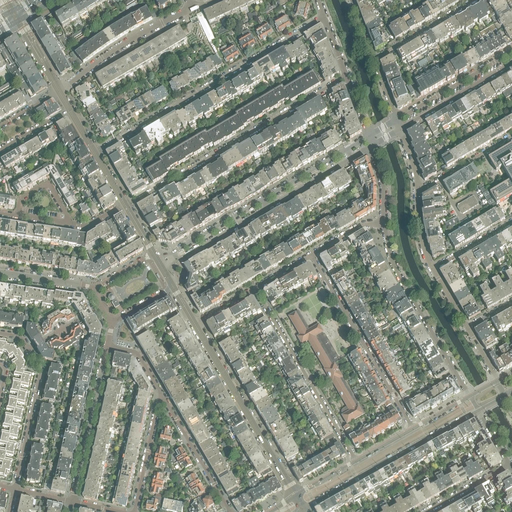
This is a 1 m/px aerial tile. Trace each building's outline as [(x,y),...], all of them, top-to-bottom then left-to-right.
[(97,7),(92,0),(83,0),(73,6),(80,18),(97,7)] [(172,3),(170,0),(157,0),(162,8),(161,9),(162,10),(163,9),(163,10),(166,8),(165,7),(172,3)] [(240,10),(235,0),(233,0),(220,6),(225,17),(231,14),(232,15),(233,14),(233,13),(240,10)] [(255,3),(254,0),(235,0),(240,10),(247,7),(247,8),(249,7),(248,6),(255,3)] [(440,14),(456,5),(452,0),(438,0),(434,3),(440,14)] [(507,8),(503,1),(502,0),(487,0),(482,3),(486,10),(489,15),(491,17),(496,14),(507,8)] [(373,12),(370,7),(367,2),(358,7),(364,21),(377,13),(380,11),(379,9),(376,10),(375,10),(373,12)] [(310,8),(308,5),(307,5),(300,3),(299,3),(297,4),(297,5),(296,9),(308,13),(309,8),(310,8)] [(425,23),(440,14),(434,3),(429,5),(428,4),(423,7),(424,8),(421,10),(420,8),(418,10),(425,23)] [(489,15),(486,10),(482,3),(480,4),(479,6),(472,10),(471,9),(469,11),(476,23),(478,21),(479,23),(488,18),(487,16),(489,15)] [(80,18),(73,6),(56,17),(63,28),(80,18)] [(225,17),(220,6),(204,14),(209,24),(210,25),(210,24),(216,21),(216,22),(218,22),(217,20),(225,17)] [(152,20),(152,19),(150,14),(146,7),(134,13),(131,15),(138,27),(152,20)] [(511,24),(511,16),(511,15),(507,8),(496,14),(499,19),(496,21),(494,16),(491,18),(494,23),(493,24),(494,25),(499,22),(502,27),(500,28),(502,30),(511,24)] [(307,16),(308,13),(296,9),(295,13),(294,14),(296,17),(297,16),(304,18),(304,19),(307,17),(307,16)] [(410,32),(425,23),(418,10),(417,10),(418,12),(414,14),(413,13),(408,16),(409,17),(403,21),(410,32)] [(476,23),(469,11),(466,12),(466,14),(459,18),(458,17),(455,19),(460,29),(461,29),(462,31),(465,29),(466,31),(475,26),(474,24),(476,23)] [(382,26),(379,21),(377,22),(375,18),(379,15),(377,13),(364,21),(370,36),(381,30),(379,27),(382,26)] [(124,36),(138,27),(131,15),(130,14),(126,16),(127,17),(123,20),(117,24),(124,36)] [(214,39),(208,26),(203,14),(197,17),(209,42),(211,41),(213,40),(214,39)] [(291,26),(289,22),(287,19),(285,16),(280,19),(285,29),(287,28),(287,29),(290,27),(289,26),(291,26)] [(51,28),(50,27),(50,26),(48,27),(44,19),(32,26),(42,43),(54,36),(49,28),(51,28)] [(285,29),(280,19),(274,22),(276,25),(275,26),(277,29),(278,29),(280,32),(281,31),(282,32),(284,31),(284,30),(285,29)] [(460,29),(455,19),(443,26),(449,35),(451,34),(452,35),(453,36),(458,33),(459,30),(460,29)] [(395,40),(410,32),(403,21),(402,21),(401,20),(390,26),(391,28),(389,29),(390,30),(391,33),(392,35),(395,40)] [(191,33),(193,25),(192,23),(187,26),(186,29),(182,32),(185,36),(191,33)] [(124,36),(117,24),(109,28),(102,33),(110,44),(124,36)] [(272,34),(270,30),(269,27),(268,27),(266,24),(261,27),(267,37),(268,36),(269,37),(271,36),(271,35),(272,34)] [(511,43),(511,24),(502,30),(498,33),(506,46),(507,46),(511,43)] [(327,41),(324,33),(322,28),(321,26),(304,36),(307,40),(309,41),(310,40),(311,42),(311,41),(315,48),(327,41)] [(449,35),(443,26),(432,33),(437,42),(439,41),(440,42),(442,43),(447,39),(448,38),(447,37),(449,35)] [(185,36),(182,32),(180,27),(167,34),(175,47),(182,43),(187,40),(185,36)] [(267,37),(261,27),(255,30),(257,33),(257,34),(258,37),(259,36),(261,40),(263,39),(263,40),(266,39),(265,38),(267,37)] [(389,42),(386,36),(383,31),(382,32),(381,30),(370,36),(375,51),(376,52),(387,45),(386,43),(389,42)] [(110,44),(102,33),(99,35),(95,37),(89,42),(97,54),(110,44)] [(437,42),(432,33),(420,40),(425,50),(425,49),(427,48),(428,49),(430,50),(435,46),(436,45),(435,43),(437,42)] [(504,47),(506,46),(498,33),(496,35),(497,37),(495,38),(501,49),(502,49),(504,48),(504,47)] [(175,47),(167,34),(155,41),(163,54),(175,47)] [(255,44),(253,40),(252,37),(251,37),(249,34),(244,37),(250,47),(251,46),(252,47),(254,46),(254,45),(255,44)] [(481,39),(478,34),(471,38),(474,44),(481,39)] [(60,43),(61,42),(56,35),(54,36),(42,43),(51,59),(64,52),(59,45),(61,44),(60,43)] [(501,49),(495,38),(494,36),(491,38),(492,40),(490,41),(496,52),(497,52),(499,51),(499,50),(501,49)] [(8,59),(23,50),(15,37),(4,43),(4,44),(0,46),(0,53),(1,53),(2,55),(5,61),(8,59)] [(250,47),(244,37),(238,40),(239,41),(240,44),(241,47),(242,46),(244,50),(246,49),(246,50),(249,49),(248,48),(250,47)] [(427,52),(425,49),(425,50),(420,40),(410,46),(417,58),(426,53),(427,54),(428,54),(427,52)] [(496,52),(490,41),(489,40),(486,41),(485,41),(483,42),(483,43),(491,55),(496,52)] [(163,54),(155,41),(144,48),(151,61),(163,54)] [(222,59),(213,44),(212,41),(211,41),(209,42),(216,55),(216,56),(216,57),(213,59),(212,57),(209,59),(215,68),(216,68),(217,70),(219,69),(218,68),(221,66),(221,65),(222,64),(220,61),(221,60),(222,63),(224,62),(222,60),(222,59)] [(334,58),(327,41),(315,48),(316,48),(314,49),(316,52),(314,53),(322,65),(334,58)] [(83,64),(97,54),(89,42),(79,49),(75,53),(80,60),(83,64)] [(302,57),(307,54),(306,52),(304,49),(301,42),(294,46),(294,47),(294,48),(293,49),(292,48),(288,50),(287,49),(285,51),(290,61),(292,63),(297,60),(300,65),(301,64),(302,67),(304,66),(305,65),(303,63),(305,62),(302,57)] [(491,55),(483,43),(478,46),(486,58),(487,58),(488,57),(489,56),(491,55)] [(239,56),(237,52),(237,51),(235,48),(235,49),(233,46),(228,49),(233,59),(235,58),(235,59),(238,57),(237,56),(239,56)] [(417,58),(410,46),(401,51),(406,60),(408,63),(417,58)] [(486,58),(478,46),(473,49),(480,61),(482,61),(483,60),(483,59),(486,58)] [(233,59),(228,49),(226,47),(221,50),(224,55),(223,56),(225,59),(226,58),(228,62),(229,61),(230,62),(233,61),(232,60),(233,59)] [(151,61),(144,48),(132,55),(139,68),(151,61)] [(468,67),(461,56),(458,57),(453,49),(450,51),(463,72),(467,70),(466,69),(468,67)] [(480,61),(473,49),(467,52),(475,65),(479,63),(478,62),(480,61)] [(31,63),(27,57),(23,50),(8,59),(12,65),(9,67),(7,63),(5,64),(9,72),(11,75),(31,63)] [(290,61),(285,51),(284,50),(268,59),(275,70),(276,69),(280,67),(283,71),(288,68),(286,64),(290,61)] [(401,51),(397,53),(398,55),(402,62),(406,60),(401,51)] [(463,72),(450,51),(448,52),(449,52),(448,53),(451,58),(450,58),(452,61),(449,63),(456,74),(458,73),(459,75),(463,72)] [(75,62),(73,58),(72,58),(71,58),(70,58),(69,56),(66,57),(64,52),(51,59),(61,76),(73,69),(71,65),(69,62),(70,61),(72,64),(75,62)] [(475,65),(467,52),(461,56),(468,67),(470,66),(471,68),(475,65)] [(393,63),(395,63),(393,58),(398,55),(397,53),(380,63),(380,64),(381,66),(381,67),(382,70),(394,66),(393,63)] [(139,68),(132,55),(120,62),(127,75),(139,68)] [(339,74),(334,58),(322,65),(321,65),(323,68),(321,69),(324,74),(323,75),(324,77),(323,77),(323,79),(325,82),(339,74)] [(215,68),(209,59),(207,61),(208,62),(204,64),(210,73),(213,71),(213,72),(215,71),(214,69),(215,68)] [(275,70),(268,59),(253,68),(253,69),(254,70),(259,79),(260,79),(264,76),(267,81),(273,78),(270,73),(275,70)] [(127,75),(120,62),(108,69),(115,82),(127,75)] [(38,76),(34,70),(31,63),(11,75),(12,75),(19,87),(26,84),(38,76)] [(456,74),(449,63),(443,66),(451,80),(455,77),(454,76),(456,74)] [(210,73),(204,64),(202,65),(201,64),(198,66),(203,75),(204,75),(205,77),(207,76),(207,74),(210,73)] [(445,83),(444,81),(436,68),(434,65),(435,67),(430,70),(439,86),(445,83)] [(203,75),(198,66),(196,67),(196,69),(193,71),(198,79),(201,78),(202,79),(204,78),(203,76),(203,75)] [(399,76),(396,70),(394,66),(382,70),(383,72),(384,73),(385,76),(388,82),(387,83),(388,86),(400,81),(398,76),(399,76)] [(451,80),(443,66),(440,68),(439,67),(436,68),(444,81),(446,80),(447,82),(451,80)] [(115,82),(108,69),(95,76),(100,84),(101,85),(103,89),(115,82)] [(259,79),(254,70),(253,69),(251,71),(251,72),(248,74),(248,75),(246,77),(246,76),(245,76),(239,79),(246,91),(250,89),(250,90),(257,86),(257,85),(259,84),(261,82),(260,79),(259,79)] [(430,70),(425,73),(435,89),(439,86),(430,70)] [(198,79),(193,71),(190,72),(190,71),(187,73),(192,82),(193,82),(194,83),(196,82),(195,81),(198,79)] [(192,82),(187,73),(184,74),(185,76),(181,78),(187,86),(190,84),(190,86),(192,84),(191,83),(192,82)] [(317,78),(316,76),(314,73),(299,82),(306,93),(321,85),(320,82),(317,78)] [(425,73),(419,76),(420,77),(421,79),(429,92),(429,93),(435,89),(425,73)] [(511,84),(507,75),(504,77),(503,76),(501,78),(501,79),(509,92),(510,91),(511,95),(511,84)] [(46,89),(42,83),(38,76),(26,84),(30,90),(27,91),(25,88),(24,89),(27,95),(28,94),(31,98),(46,89)] [(187,86),(181,78),(179,79),(178,78),(175,80),(180,89),(181,88),(182,90),(184,89),(184,88),(187,86)] [(246,91),(239,79),(232,83),(232,84),(233,85),(231,86),(230,85),(223,89),(230,100),(235,98),(235,99),(242,95),(241,94),(246,91)] [(429,92),(421,79),(418,80),(418,81),(416,82),(423,95),(424,95),(425,95),(426,94),(429,92)] [(509,92),(501,79),(499,80),(498,80),(496,81),(496,82),(502,93),(504,95),(509,92)] [(180,89),(175,80),(173,81),(174,82),(170,84),(173,89),(172,89),(174,93),(175,92),(175,93),(178,91),(179,92),(181,91),(180,89)] [(405,92),(403,87),(402,87),(400,81),(388,86),(389,89),(390,89),(394,99),(394,100),(394,102),(395,102),(406,98),(404,93),(405,92)] [(412,84),(410,85),(415,94),(418,98),(419,98),(423,95),(416,82),(415,82),(413,81),(411,82),(412,84)] [(306,93),(299,82),(284,90),(289,100),(291,102),(306,93)] [(502,93),(496,82),(494,83),(493,83),(491,84),(490,85),(497,96),(500,95),(502,93)] [(497,96),(490,85),(489,85),(486,87),(485,88),(485,87),(482,89),(482,90),(480,91),(487,102),(497,96)] [(168,97),(166,93),(162,87),(160,88),(159,86),(155,88),(156,90),(163,101),(166,98),(168,97)] [(350,102),(344,86),(343,86),(332,92),(334,95),(329,97),(330,99),(327,100),(328,101),(330,100),(331,101),(332,103),(336,101),(337,107),(350,102)] [(80,97),(90,92),(88,89),(87,90),(85,87),(80,89),(80,88),(76,90),(77,91),(76,91),(78,95),(77,95),(78,97),(80,96),(80,97)] [(0,119),(20,108),(26,105),(19,92),(16,88),(0,97),(0,119)] [(163,101),(156,90),(155,88),(156,90),(153,92),(152,90),(150,92),(151,93),(150,94),(155,102),(156,104),(158,102),(159,103),(163,101)] [(289,100),(284,90),(282,88),(276,91),(267,97),(274,109),(281,105),(281,104),(281,103),(282,103),(282,104),(289,100)] [(230,100),(223,89),(217,92),(217,93),(217,94),(215,95),(215,94),(214,94),(208,98),(214,109),(215,110),(219,107),(220,108),(226,104),(225,103),(230,100)] [(487,102),(480,91),(475,94),(481,105),(487,102)] [(31,101),(27,95),(26,96),(23,92),(21,93),(23,98),(26,102),(27,104),(27,103),(31,101)] [(92,98),(90,95),(91,94),(90,92),(80,97),(81,98),(79,99),(80,101),(81,100),(83,103),(92,98)] [(155,102),(150,94),(151,93),(150,92),(144,95),(150,106),(154,104),(154,103),(155,102)] [(481,105),(475,94),(475,93),(470,96),(477,108),(481,105)] [(418,99),(418,98),(415,94),(413,96),(414,97),(410,100),(408,99),(410,104),(418,99)] [(150,106),(144,95),(138,99),(144,109),(146,108),(150,106)] [(483,119),(477,108),(470,96),(465,99),(465,100),(474,115),(478,122),(483,119)] [(274,109),(267,97),(259,101),(251,106),(259,118),(266,114),(265,113),(266,112),(267,113),(274,109)] [(410,104),(408,99),(407,97),(406,98),(395,102),(396,104),(398,109),(400,110),(410,104)] [(87,108),(99,102),(98,101),(96,102),(95,100),(93,101),(92,98),(83,103),(85,106),(84,107),(85,109),(87,108)] [(209,112),(214,109),(208,98),(201,102),(201,103),(200,104),(199,103),(199,104),(199,103),(192,107),(199,118),(203,116),(206,120),(208,119),(210,121),(212,120),(210,117),(212,117),(209,112)] [(144,109),(138,99),(132,102),(138,113),(142,110),(144,109)] [(327,111),(323,104),(323,103),(320,99),(312,104),(320,116),(327,111)] [(37,116),(56,105),(52,100),(43,105),(43,106),(34,111),(35,113),(37,116)] [(474,115),(465,100),(460,102),(469,118),(471,117),(474,115)] [(98,110),(96,107),(98,106),(97,104),(99,102),(87,108),(88,109),(86,110),(87,112),(88,112),(90,115),(98,110)] [(138,113),(132,102),(126,106),(127,107),(132,116),(134,114),(135,115),(138,113)] [(356,117),(350,102),(337,107),(339,111),(335,113),(336,114),(336,116),(332,118),(333,121),(341,118),(343,122),(356,117)] [(469,118),(460,102),(455,105),(456,105),(462,117),(465,121),(469,118)] [(320,116),(312,104),(297,113),(298,115),(306,127),(308,126),(307,123),(320,116)] [(45,120),(57,113),(56,112),(59,110),(56,105),(37,116),(39,120),(40,120),(40,122),(41,122),(44,120),(45,120)] [(462,117),(456,105),(451,108),(457,120),(462,117)] [(259,118),(251,106),(236,115),(237,116),(243,127),(250,123),(250,122),(251,121),(252,122),(259,118)] [(132,116),(127,107),(122,111),(128,121),(132,119),(131,118),(133,117),(132,116)] [(194,121),(199,118),(192,107),(186,111),(185,112),(186,112),(184,113),(183,113),(183,112),(180,114),(178,114),(176,115),(182,125),(183,127),(188,125),(191,129),(193,128),(194,131),(196,130),(195,127),(196,126),(194,121)] [(457,120),(451,108),(445,111),(452,123),(454,125),(455,127),(457,126),(456,124),(454,122),(458,120),(457,120)] [(511,129),(511,115),(511,114),(507,108),(506,109),(507,110),(506,111),(506,112),(507,111),(510,115),(506,117),(504,114),(502,111),(501,112),(502,115),(504,118),(506,121),(499,125),(504,134),(511,129)] [(94,120),(103,115),(101,112),(100,113),(98,110),(90,115),(91,118),(90,118),(91,120),(93,119),(94,120)] [(128,121),(122,111),(116,114),(118,118),(116,119),(118,122),(120,121),(122,124),(124,123),(128,121)] [(452,123),(445,111),(441,114),(448,126),(452,123)] [(182,125),(176,115),(175,114),(160,123),(166,134),(171,131),(174,136),(177,134),(180,133),(177,128),(182,125)] [(448,126),(441,114),(436,116),(443,129),(444,131),(449,128),(448,126)] [(105,121),(103,118),(105,117),(103,115),(94,120),(94,121),(92,122),(94,124),(95,123),(96,126),(105,121)] [(306,127),(298,115),(292,119),(292,120),(291,121),(290,120),(283,124),(290,136),(298,132),(306,127)] [(243,127),(237,116),(222,125),(230,139),(235,135),(235,134),(244,129),(243,127)] [(443,129),(436,116),(431,119),(438,132),(443,129)] [(361,131),(356,117),(343,122),(345,127),(341,129),(335,132),(342,144),(345,142),(343,137),(341,138),(341,136),(348,133),(350,139),(361,133),(361,131)] [(440,135),(438,132),(431,119),(426,122),(429,128),(430,130),(431,132),(433,135),(435,138),(440,135)] [(60,134),(71,128),(67,121),(65,120),(56,126),(59,131),(57,132),(55,130),(52,131),(55,136),(60,133),(60,134)] [(101,132),(110,126),(108,123),(107,124),(105,121),(96,126),(98,129),(97,130),(98,132),(100,131),(101,132)] [(166,134),(160,123),(144,132),(145,134),(151,143),(156,140),(158,145),(164,142),(161,137),(166,134)] [(504,134),(499,125),(492,128),(491,126),(492,126),(491,123),(488,125),(491,129),(484,133),(490,142),(504,134)] [(290,136),(283,124),(276,128),(277,129),(275,130),(275,129),(268,133),(275,145),(290,136)] [(230,139),(222,125),(207,134),(213,145),(214,147),(223,141),(224,142),(230,139)] [(108,135),(113,132),(110,126),(101,132),(99,134),(100,135),(101,135),(103,138),(104,137),(104,138),(108,136),(108,135)] [(425,136),(424,134),(420,126),(407,133),(409,136),(409,137),(413,145),(412,146),(414,149),(425,142),(426,142),(424,139),(425,139),(424,137),(425,136)] [(80,143),(71,128),(60,134),(62,136),(62,137),(60,138),(66,147),(68,146),(69,149),(80,143)] [(57,139),(55,136),(52,131),(51,130),(45,134),(51,144),(55,142),(54,141),(57,139)] [(342,144),(335,132),(332,134),(331,133),(322,138),(322,140),(319,141),(326,153),(342,144)] [(213,145),(207,134),(206,133),(190,142),(198,154),(205,150),(204,149),(205,148),(206,149),(213,145)] [(275,145),(268,133),(261,138),(261,139),(260,139),(259,138),(252,142),(258,152),(260,154),(267,150),(275,145)] [(476,151),(490,142),(484,133),(470,141),(476,151)] [(51,144),(45,134),(38,138),(43,147),(45,146),(46,147),(51,144)] [(152,146),(151,143),(145,134),(142,135),(142,136),(139,138),(139,139),(139,140),(137,141),(137,140),(136,140),(130,144),(132,147),(136,155),(142,152),(144,157),(146,156),(148,158),(150,157),(148,154),(150,153),(147,149),(152,146)] [(43,147),(38,138),(31,142),(37,153),(41,150),(40,149),(43,147)] [(258,152),(252,142),(252,141),(242,147),(241,146),(236,149),(243,161),(258,152)] [(326,153),(319,141),(317,143),(316,142),(306,147),(307,148),(304,150),(311,162),(314,161),(313,160),(314,159),(322,154),(323,154),(324,155),(326,153)] [(461,159),(476,151),(470,141),(467,144),(465,141),(459,145),(460,148),(456,150),(461,159)] [(37,153),(31,142),(24,146),(29,155),(32,154),(32,155),(34,154),(35,157),(38,155),(36,153),(37,153)] [(198,154),(190,142),(175,151),(182,163),(189,159),(189,158),(190,157),(191,158),(198,154)] [(433,150),(432,148),(429,149),(425,142),(414,149),(416,152),(414,153),(419,161),(417,162),(419,165),(430,159),(430,158),(431,158),(430,155),(432,154),(433,150)] [(89,159),(80,143),(69,149),(71,152),(69,153),(72,158),(71,158),(73,162),(74,161),(75,163),(77,162),(79,165),(89,159)] [(511,144),(489,158),(488,159),(496,172),(502,168),(507,177),(509,179),(510,181),(504,185),(503,184),(492,190),(493,191),(490,193),(497,205),(500,203),(501,204),(509,199),(508,198),(511,196),(511,198),(511,197),(511,144)] [(123,153),(125,151),(121,145),(108,153),(107,154),(111,160),(110,160),(115,167),(127,160),(123,153)] [(29,155),(24,146),(19,149),(24,158),(26,157),(26,158),(28,157),(29,156),(29,155)] [(24,158),(19,149),(14,152),(20,162),(23,160),(22,159),(24,158)] [(243,161),(236,149),(230,152),(231,153),(221,159),(222,160),(228,170),(243,161)] [(311,162),(304,150),(301,152),(301,151),(295,154),(291,157),(291,158),(288,160),(295,171),(298,170),(298,168),(307,163),(308,164),(311,162)] [(447,168),(461,159),(456,150),(452,152),(451,150),(444,153),(446,156),(442,159),(443,160),(443,161),(446,165),(447,168)] [(182,163),(175,151),(160,160),(162,163),(167,172),(174,168),(173,167),(175,166),(175,167),(182,163)] [(20,162),(14,152),(9,155),(15,164),(16,163),(17,163),(20,162)] [(15,164),(9,155),(5,158),(10,167),(14,165),(13,164),(15,164)] [(10,167),(5,158),(0,160),(0,164),(2,163),(5,169),(7,168),(7,169),(10,167)] [(356,170),(370,166),(368,161),(366,158),(351,167),(352,169),(355,168),(356,170)] [(98,174),(91,162),(89,159),(79,165),(81,168),(79,169),(84,178),(86,177),(88,180),(98,174)] [(295,171),(288,160),(286,161),(286,160),(282,162),(280,159),(278,160),(280,163),(275,165),(276,166),(272,168),(280,181),(283,179),(283,177),(291,172),(292,173),(293,173),(295,171)] [(436,168),(434,166),(430,159),(419,165),(421,168),(420,169),(424,177),(423,178),(425,181),(437,174),(434,170),(436,168)] [(131,168),(133,167),(131,164),(130,165),(127,160),(115,167),(124,182),(136,175),(131,168)] [(228,170),(222,160),(215,165),(216,166),(215,166),(214,165),(207,170),(214,182),(229,173),(228,170)] [(167,172),(162,163),(146,172),(150,178),(153,184),(169,175),(167,172)] [(50,175),(52,167),(50,166),(48,167),(47,165),(42,168),(47,177),(50,175)] [(375,183),(372,174),(370,166),(356,170),(362,187),(365,186),(375,183)] [(472,182),(480,177),(475,169),(473,166),(458,175),(465,187),(472,182)] [(60,173),(57,168),(55,169),(54,167),(52,167),(50,175),(52,178),(60,173)] [(47,177),(42,168),(37,171),(42,181),(46,179),(45,177),(47,177)] [(280,181),(272,168),(270,170),(269,169),(259,175),(259,174),(256,176),(257,178),(264,190),(267,188),(267,187),(276,182),(277,182),(280,181)] [(353,180),(350,176),(349,174),(347,169),(344,171),(351,183),(351,184),(354,182),(353,180)] [(214,182),(207,170),(200,174),(200,175),(199,176),(198,175),(191,179),(199,191),(214,182)] [(42,181),(37,171),(32,174),(37,182),(38,182),(39,183),(42,181)] [(351,183),(344,171),(328,180),(329,181),(335,192),(338,190),(339,192),(349,186),(348,185),(351,183)] [(53,184),(63,178),(60,173),(52,178),(52,179),(51,180),(53,184)] [(37,182),(32,174),(27,177),(33,187),(36,184),(35,183),(37,182)] [(106,189),(102,181),(98,174),(88,180),(89,182),(87,184),(89,187),(90,188),(81,193),(83,197),(85,195),(84,193),(90,189),(93,193),(94,192),(96,195),(106,189)] [(153,184),(150,178),(143,182),(138,174),(136,175),(124,182),(128,190),(132,197),(147,188),(153,184)] [(450,195),(465,187),(458,175),(443,184),(450,195)] [(33,187),(27,177),(22,180),(27,188),(28,187),(29,189),(33,187)] [(66,183),(63,178),(53,184),(55,187),(57,186),(57,188),(66,183)] [(264,190),(257,178),(254,180),(253,178),(244,184),(245,186),(242,187),(249,199),(265,190),(264,190)] [(199,191),(191,179),(184,183),(185,184),(184,185),(183,184),(176,188),(182,197),(183,200),(199,191)] [(27,188),(22,180),(17,183),(23,192),(26,190),(26,189),(27,188)] [(335,192),(329,181),(326,182),(326,183),(317,188),(316,188),(313,190),(320,202),(323,200),(324,201),(334,195),(333,194),(336,193),(335,192)] [(23,192),(17,183),(12,186),(17,194),(18,193),(19,194),(23,192)] [(59,193),(68,188),(66,183),(57,188),(58,189),(57,190),(59,193)] [(376,210),(376,188),(376,187),(375,183),(365,186),(367,193),(368,193),(368,202),(365,204),(370,213),(376,210)] [(495,202),(491,196),(486,187),(484,183),(480,185),(478,187),(480,190),(493,211),(500,222),(505,219),(495,202)] [(182,197),(176,188),(175,185),(159,194),(161,197),(163,201),(166,206),(182,197)] [(249,199),(242,187),(239,189),(238,188),(235,190),(232,186),(230,187),(232,191),(228,194),(229,195),(226,197),(233,208),(249,199)] [(442,194),(441,191),(443,189),(441,186),(422,197),(423,200),(434,198),(433,195),(442,194)] [(71,193),(68,188),(59,193),(61,197),(62,196),(63,198),(71,193)] [(114,202),(110,196),(106,189),(96,195),(94,196),(96,198),(91,201),(93,203),(94,205),(98,202),(101,207),(103,206),(105,210),(114,204),(114,202)] [(320,202),(313,190),(310,191),(310,193),(306,195),(302,198),(301,197),(300,197),(298,199),(305,211),(308,209),(308,210),(318,204),(318,203),(320,202)] [(65,203),(74,198),(71,193),(63,198),(64,199),(62,200),(65,203)] [(233,208),(226,197),(226,196),(223,198),(223,197),(221,198),(218,193),(215,195),(218,200),(212,203),(207,195),(206,196),(209,202),(218,217),(221,216),(221,215),(221,214),(229,209),(230,210),(231,210),(233,208)] [(478,204),(474,197),(472,197),(458,205),(457,208),(460,213),(463,214),(478,205),(478,204)] [(77,203),(74,198),(65,203),(67,207),(68,206),(69,208),(71,206),(77,203)] [(142,214),(154,206),(156,205),(155,203),(156,203),(153,198),(138,207),(141,211),(142,213),(142,214)] [(435,210),(434,207),(446,205),(446,203),(449,202),(449,201),(445,202),(445,199),(434,201),(434,198),(423,200),(422,200),(422,203),(423,208),(422,209),(423,212),(435,210)] [(305,211),(298,199),(295,200),(295,201),(295,202),(286,207),(285,207),(285,206),(282,208),(289,220),(292,218),(293,220),(297,217),(298,218),(299,218),(300,221),(302,221),(299,216),(303,213),(302,212),(305,211)] [(370,213),(365,204),(363,202),(359,204),(356,201),(355,201),(354,199),(352,200),(354,202),(351,204),(353,208),(348,211),(355,223),(370,213)] [(218,217),(209,202),(206,204),(206,205),(207,206),(197,212),(198,213),(196,215),(203,226),(205,225),(205,223),(214,218),(215,219),(218,217)] [(99,213),(94,205),(93,203),(88,205),(89,208),(94,216),(99,213)] [(88,211),(92,217),(94,216),(89,208),(88,209),(86,207),(85,207),(84,205),(81,207),(81,206),(78,207),(80,210),(79,210),(80,212),(82,215),(85,213),(88,212),(88,211)] [(163,222),(154,206),(142,214),(151,229),(159,224),(163,222)] [(203,226),(196,215),(192,217),(192,216),(190,217),(186,210),(188,209),(187,207),(182,210),(184,213),(187,218),(182,222),(180,223),(180,224),(187,235),(190,234),(190,233),(198,228),(200,228),(203,226)] [(289,220),(282,208),(266,217),(273,229),(276,227),(277,228),(287,223),(286,221),(289,220)] [(436,218),(443,217),(446,216),(450,215),(450,214),(449,211),(446,211),(446,210),(435,212),(435,210),(423,212),(422,212),(423,223),(424,223),(435,221),(436,221),(436,218)] [(355,223),(348,211),(333,220),(340,231),(355,223)] [(485,231),(500,222),(493,211),(478,220),(485,231)] [(127,224),(125,223),(124,222),(125,220),(123,217),(121,214),(106,222),(115,236),(116,239),(118,238),(131,230),(127,224)] [(273,229),(266,217),(251,226),(258,238),(261,237),(261,238),(272,232),(271,231),(273,229)] [(340,231),(333,220),(331,217),(317,225),(324,237),(326,237),(327,235),(336,231),(338,232),(340,231)] [(449,230),(460,223),(456,217),(445,223),(449,230)] [(470,240),(485,231),(478,220),(463,229),(470,240)] [(8,237),(10,223),(8,222),(7,221),(6,221),(5,221),(5,222),(0,221),(0,234),(5,235),(5,237),(8,237)] [(442,231),(442,230),(442,229),(438,230),(437,224),(435,225),(435,222),(435,221),(424,223),(426,236),(427,237),(427,240),(440,238),(439,232),(442,231)] [(25,238),(27,226),(24,225),(25,224),(24,224),(23,224),(22,224),(22,225),(14,224),(15,223),(13,222),(12,222),(12,223),(10,223),(8,237),(11,238),(11,236),(16,237),(22,238),(22,239),(25,240),(25,238)] [(90,251),(115,236),(106,222),(95,229),(95,230),(87,235),(84,249),(84,251),(90,251)] [(162,229),(159,224),(151,229),(154,234),(162,229)] [(187,236),(187,235),(180,224),(177,225),(177,224),(167,230),(165,228),(163,229),(167,236),(172,245),(187,236)] [(42,241),(44,229),(40,228),(40,227),(39,226),(38,227),(34,227),(35,226),(28,225),(28,226),(27,226),(25,238),(34,240),(33,241),(37,242),(37,240),(42,241)] [(324,237),(317,225),(302,234),(309,246),(311,246),(312,244),(321,239),(323,239),(324,237)] [(258,238),(251,226),(248,228),(248,229),(240,234),(239,234),(238,234),(236,236),(243,248),(245,246),(246,247),(256,241),(255,240),(258,238)] [(59,244),(61,231),(57,231),(57,230),(56,229),(55,229),(55,230),(50,229),(50,228),(49,228),(48,228),(48,229),(44,229),(42,241),(48,242),(47,243),(50,244),(54,244),(54,243),(59,244)] [(167,236),(163,229),(162,229),(154,234),(158,242),(168,244),(172,245),(167,236)] [(455,249),(470,240),(463,229),(448,238),(450,242),(452,245),(455,249)] [(76,246),(78,234),(74,233),(74,232),(73,231),(72,232),(72,233),(67,232),(67,231),(66,230),(65,231),(65,232),(61,231),(59,244),(65,245),(64,246),(71,247),(71,246),(76,246)] [(135,238),(131,230),(118,238),(121,242),(124,239),(126,243),(127,244),(135,238)] [(373,243),(369,236),(365,230),(349,240),(351,244),(353,243),(355,247),(357,246),(360,251),(372,244),(373,243)] [(508,248),(511,245),(511,239),(508,232),(497,239),(502,248),(505,247),(509,254),(511,253),(508,248)] [(84,249),(87,235),(86,235),(86,234),(85,233),(83,234),(83,235),(78,234),(76,246),(81,247),(81,249),(84,249)] [(309,246),(302,234),(287,243),(294,255),(309,246)] [(243,248),(236,236),(233,237),(233,239),(224,244),(223,243),(220,245),(227,257),(230,255),(231,256),(241,250),(240,249),(243,248)] [(117,266),(143,251),(135,238),(127,244),(126,243),(121,246),(122,247),(120,247),(117,242),(111,245),(112,248),(112,249),(111,248),(109,249),(111,251),(109,252),(111,254),(117,266)] [(445,255),(443,247),(442,241),(441,238),(440,238),(427,240),(428,246),(430,247),(431,253),(432,254),(432,257),(434,258),(435,258),(436,257),(445,255)] [(504,259),(500,251),(503,249),(502,248),(497,239),(484,246),(490,257),(494,255),(498,263),(504,259)] [(352,254),(349,249),(351,248),(347,241),(340,245),(339,247),(331,252),(329,252),(328,254),(334,265),(350,256),(349,256),(352,254)] [(294,255),(287,243),(279,248),(276,250),(272,252),(279,264),(281,264),(282,262),(290,257),(292,257),(294,255)] [(381,258),(376,251),(372,244),(360,251),(359,251),(362,256),(360,257),(363,262),(363,263),(365,267),(368,266),(381,258)] [(227,257),(220,245),(217,246),(217,247),(217,248),(209,253),(208,252),(207,252),(205,254),(211,266),(212,266),(214,264),(215,265),(225,259),(225,258),(227,257)] [(492,267),(487,259),(490,257),(484,246),(472,253),(478,264),(481,263),(486,271),(488,270),(489,271),(491,270),(490,268),(492,267)] [(22,257),(23,252),(23,251),(21,251),(21,249),(18,248),(17,250),(12,249),(12,251),(8,250),(7,253),(6,253),(6,256),(4,255),(3,261),(17,263),(18,264),(20,264),(21,264),(24,264),(25,258),(24,258),(24,257),(22,257)] [(41,259),(42,255),(37,255),(38,253),(32,252),(33,251),(29,250),(29,252),(27,252),(26,252),(23,252),(22,257),(24,257),(24,258),(25,258),(24,264),(25,264),(26,265),(28,266),(28,265),(43,267),(44,262),(42,262),(42,259),(41,259)] [(76,274),(78,263),(75,263),(75,261),(73,261),(74,253),(72,252),(71,260),(69,273),(72,273),(73,275),(75,275),(76,274)] [(102,274),(94,259),(92,254),(91,255),(90,252),(87,253),(89,256),(92,262),(91,262),(94,266),(94,267),(93,277),(97,277),(102,274)] [(279,264),(272,252),(264,257),(257,261),(264,273),(266,273),(267,271),(273,267),(275,266),(277,266),(279,264)] [(474,266),(478,264),(472,253),(459,261),(462,266),(464,269),(465,271),(467,274),(470,272),(473,278),(476,276),(477,278),(479,278),(477,275),(479,274),(474,266)] [(58,270),(60,258),(61,255),(58,255),(55,254),(55,256),(50,255),(49,257),(45,256),(45,254),(42,254),(42,255),(41,259),(42,259),(42,262),(44,262),(43,267),(54,269),(55,270),(57,270),(58,270)] [(117,266),(111,254),(103,259),(102,256),(97,259),(96,258),(94,259),(102,274),(117,266)] [(211,266),(205,254),(201,256),(196,259),(189,263),(196,275),(199,273),(199,274),(204,271),(206,275),(208,274),(206,271),(209,268),(209,267),(211,266)] [(334,265),(328,254),(321,257),(320,259),(328,272),(332,269),(331,267),(334,265)] [(69,273),(71,260),(60,258),(58,270),(58,271),(59,272),(61,273),(64,270),(66,273),(68,274),(69,273)] [(389,273),(385,265),(381,258),(368,266),(370,270),(368,271),(372,277),(374,276),(376,280),(389,273)] [(264,273),(257,261),(249,266),(247,262),(246,263),(248,266),(242,270),(249,282),(264,273)] [(93,277),(94,267),(94,266),(90,265),(89,264),(84,263),(83,264),(80,264),(80,263),(78,262),(78,263),(76,274),(77,275),(92,278),(93,277)] [(199,280),(196,275),(189,263),(184,266),(189,274),(189,275),(189,276),(185,288),(188,292),(192,290),(200,285),(197,281),(199,280)] [(317,278),(310,265),(308,265),(297,271),(295,272),(294,273),(301,285),(308,280),(309,281),(309,282),(317,278)] [(457,273),(452,265),(440,272),(450,288),(462,281),(457,273)] [(332,279),(340,274),(338,272),(335,266),(334,267),(337,273),(335,274),(330,277),(332,279)] [(249,282),(242,270),(227,279),(234,291),(236,291),(237,289),(245,284),(247,284),(249,282)] [(336,285),(347,278),(344,272),(340,274),(332,279),(336,285)] [(301,285),(294,273),(292,274),(291,275),(282,280),(280,281),(279,282),(285,294),(291,290),(293,292),(295,294),(296,294),(295,293),(296,292),(295,290),(294,291),(293,289),(301,285)] [(397,287),(393,280),(389,273),(376,280),(379,285),(377,286),(380,291),(382,290),(385,295),(385,294),(397,287)] [(506,299),(494,277),(492,274),(490,276),(492,278),(493,278),(494,280),(492,281),(497,290),(494,292),(500,303),(506,299)] [(511,295),(511,293),(507,284),(503,286),(498,278),(497,279),(495,277),(494,277),(506,299),(511,295)] [(354,290),(350,283),(353,281),(352,280),(349,281),(347,278),(336,285),(342,297),(354,290)] [(234,291),(227,279),(217,285),(216,284),(214,285),(215,286),(212,288),(214,291),(220,302),(222,301),(223,299),(222,298),(230,293),(232,292),(234,291)] [(471,297),(462,281),(450,288),(459,304),(471,297)] [(285,294),(279,282),(277,283),(276,284),(265,291),(264,293),(273,308),(275,307),(275,306),(274,307),(273,304),(275,303),(275,302),(279,299),(278,298),(285,294)] [(20,295),(21,289),(17,289),(16,288),(14,288),(13,288),(0,285),(0,291),(0,292),(0,294),(1,295),(0,299),(9,301),(9,302),(12,303),(13,301),(15,301),(15,303),(16,303),(17,296),(18,296),(18,295),(20,295)] [(500,303),(494,292),(491,294),(486,285),(483,287),(494,306),(500,303)] [(323,287),(318,290),(325,300),(329,298),(323,287)] [(407,301),(403,294),(398,287),(397,287),(385,294),(388,299),(386,300),(388,303),(389,305),(391,304),(394,308),(407,301)] [(494,306),(483,287),(480,289),(483,294),(479,296),(482,301),(480,303),(482,307),(485,305),(487,310),(494,306)] [(38,298),(39,292),(25,290),(24,289),(22,289),(21,289),(20,295),(18,295),(18,296),(17,296),(16,303),(18,303),(19,302),(21,302),(21,304),(24,305),(24,304),(29,305),(30,304),(34,305),(35,300),(36,300),(36,297),(38,298)] [(358,297),(360,296),(359,295),(363,293),(362,292),(361,293),(360,292),(358,293),(358,294),(357,295),(354,290),(342,297),(349,309),(361,302),(358,297)] [(220,302),(214,291),(199,299),(206,311),(220,302)] [(53,303),(54,301),(55,294),(54,294),(53,294),(51,293),(50,294),(39,292),(38,298),(36,297),(36,300),(35,300),(34,305),(42,306),(42,307),(46,308),(50,309),(50,307),(53,307),(53,303)] [(71,305),(73,296),(72,295),(70,294),(69,295),(66,295),(65,294),(63,293),(62,294),(59,294),(58,292),(56,292),(55,293),(55,294),(54,301),(67,303),(71,305)] [(206,311),(199,299),(197,296),(196,296),(195,294),(194,295),(195,297),(193,298),(192,295),(190,296),(200,313),(202,313),(206,311)] [(71,305),(74,306),(77,311),(76,312),(77,314),(78,313),(79,315),(80,314),(83,319),(85,321),(83,322),(84,324),(79,326),(82,330),(83,333),(85,336),(89,334),(91,335),(99,337),(101,329),(94,317),(92,314),(88,308),(81,296),(74,295),(73,296),(71,305)] [(481,313),(471,297),(459,304),(468,320),(481,313)] [(176,317),(173,313),(177,310),(171,298),(169,298),(164,301),(171,314),(173,317),(174,319),(175,320),(181,316),(180,314),(176,317)] [(261,311),(254,299),(252,298),(241,305),(239,305),(238,307),(244,318),(252,314),(256,312),(257,313),(261,311)] [(171,314),(164,301),(158,304),(154,307),(148,310),(155,321),(170,313),(171,314)] [(412,311),(407,301),(394,308),(400,318),(401,317),(412,311)] [(368,314),(364,307),(361,302),(349,309),(356,321),(368,314)] [(244,318),(238,307),(235,307),(234,309),(226,314),(224,314),(222,315),(229,327),(236,323),(237,324),(239,327),(242,325),(239,321),(244,318)] [(28,319),(29,311),(28,311),(26,310),(25,310),(24,317),(24,316),(24,318),(20,317),(6,315),(4,326),(11,328),(12,328),(14,329),(14,328),(21,329),(22,323),(27,324),(28,319)] [(147,326),(155,321),(148,310),(146,311),(143,313),(138,316),(139,316),(133,319),(143,336),(151,332),(150,330),(148,327),(147,326)] [(503,330),(511,325),(511,312),(511,310),(496,318),(503,330)] [(60,320),(58,316),(60,315),(60,314),(58,311),(47,318),(46,318),(48,322),(51,320),(53,324),(60,320)] [(74,318),(71,312),(70,313),(69,312),(67,311),(65,312),(64,311),(60,314),(60,315),(58,316),(60,320),(68,322),(74,318)] [(338,368),(339,367),(340,369),(342,367),(341,365),(339,367),(337,363),(336,364),(336,363),(339,361),(338,359),(339,359),(324,334),(323,335),(322,333),(323,332),(319,325),(309,330),(308,328),(298,311),(289,317),(300,336),(297,337),(302,345),(308,341),(325,370),(324,370),(332,383),(333,383),(347,407),(343,409),(342,410),(342,411),(341,412),(341,413),(342,414),(343,416),(342,416),(347,425),(365,414),(360,406),(359,406),(342,378),(344,377),(340,370),(339,371),(338,368)] [(419,323),(416,319),(414,314),(412,311),(401,317),(405,324),(401,326),(402,329),(406,326),(410,333),(421,326),(419,323)] [(375,325),(371,319),(368,314),(356,321),(363,332),(375,325)] [(229,327),(222,315),(208,324),(207,325),(214,338),(217,336),(219,335),(218,335),(222,333),(223,333),(224,336),(226,338),(227,337),(226,335),(224,333),(225,332),(230,329),(229,327)] [(51,331),(53,324),(51,320),(48,322),(46,318),(47,318),(46,316),(45,317),(46,319),(44,320),(45,322),(43,323),(44,325),(42,325),(41,328),(42,329),(41,330),(39,327),(38,324),(37,327),(37,329),(42,337),(51,331)] [(190,332),(186,325),(185,326),(184,324),(185,323),(181,316),(175,320),(169,323),(168,323),(171,328),(170,328),(174,335),(175,334),(177,336),(178,338),(182,336),(190,332)] [(503,330),(496,318),(492,321),(492,322),(498,332),(499,333),(500,335),(503,340),(507,338),(503,330)] [(143,336),(133,319),(127,323),(137,340),(143,336)] [(268,324),(265,319),(258,323),(255,325),(256,327),(255,328),(256,331),(268,324)] [(42,343),(40,338),(34,330),(35,329),(35,327),(37,327),(38,324),(36,320),(35,326),(34,326),(27,325),(26,333),(31,342),(35,347),(42,359),(52,361),(54,354),(55,351),(53,351),(50,351),(49,350),(48,350),(46,348),(45,348),(44,345),(42,343)] [(261,335),(271,329),(268,324),(256,331),(258,334),(260,333),(261,335)] [(381,336),(378,330),(379,329),(380,330),(382,329),(381,328),(379,329),(378,327),(379,327),(378,324),(375,326),(375,325),(363,332),(370,344),(382,337),(381,336)] [(477,336),(490,329),(486,324),(474,331),(477,336)] [(72,329),(70,336),(72,340),(75,338),(78,346),(81,341),(82,341),(82,340),(84,337),(85,336),(83,333),(82,334),(83,336),(80,338),(80,337),(79,336),(80,335),(81,332),(81,331),(82,330),(79,326),(78,325),(72,329)] [(428,339),(425,334),(423,330),(421,326),(410,333),(413,339),(410,342),(411,344),(415,342),(419,348),(430,342),(429,338),(428,339)] [(270,336),(274,334),(271,329),(261,335),(262,337),(261,338),(263,341),(270,336)] [(494,336),(490,329),(477,336),(482,343),(494,336)] [(158,348),(154,341),(153,341),(155,339),(151,332),(143,336),(137,340),(141,347),(146,355),(158,348)] [(194,341),(193,339),(194,339),(190,332),(182,336),(178,338),(179,341),(185,352),(186,352),(187,354),(199,348),(195,341),(194,341)] [(276,340),(277,339),(274,334),(270,336),(263,341),(264,343),(265,343),(267,345),(276,340)] [(84,341),(84,343),(91,344),(90,348),(96,349),(99,337),(91,335),(90,336),(90,339),(87,338),(86,340),(85,340),(84,341)] [(78,346),(75,338),(72,340),(70,336),(63,340),(65,344),(63,345),(63,347),(65,350),(72,346),(72,345),(75,349),(78,346)] [(498,344),(494,336),(482,343),(486,351),(489,349),(493,347),(498,344)] [(390,350),(387,345),(382,337),(370,344),(378,357),(390,350)] [(63,345),(65,344),(63,340),(55,338),(46,344),(49,350),(50,351),(53,351),(54,348),(57,349),(58,348),(59,349),(63,347),(63,345)] [(236,347),(234,343),(233,344),(230,339),(228,340),(227,341),(219,346),(222,351),(224,353),(236,347)] [(269,351),(280,344),(277,339),(276,340),(267,345),(264,346),(266,349),(264,350),(266,352),(269,351)] [(437,354),(434,350),(432,345),(430,342),(419,348),(422,353),(418,355),(420,358),(421,361),(425,359),(428,364),(440,357),(438,354),(437,354)] [(76,348),(75,351),(82,352),(95,355),(96,350),(96,349),(90,348),(91,344),(84,343),(83,347),(82,346),(78,346),(79,346),(76,348)] [(19,351),(18,350),(17,350),(15,347),(14,347),(11,346),(11,345),(7,344),(6,348),(10,349),(16,357),(22,353),(20,350),(19,351)] [(276,353),(283,349),(280,344),(269,351),(270,353),(271,353),(273,355),(276,353)] [(511,348),(511,346),(508,348),(506,346),(503,348),(511,364),(511,348)] [(163,355),(165,354),(164,352),(163,352),(161,353),(160,351),(162,350),(162,349),(161,347),(158,348),(146,355),(155,370),(167,363),(163,355)] [(244,357),(241,353),(242,353),(245,351),(244,349),(241,350),(238,352),(237,351),(238,350),(236,347),(224,353),(226,356),(225,357),(231,365),(233,368),(244,361),(246,360),(244,357)] [(506,370),(496,352),(493,347),(489,349),(486,351),(499,373),(501,373),(502,372),(503,371),(506,370)] [(16,357),(10,349),(6,348),(4,354),(7,358),(8,357),(9,359),(11,358),(12,358),(12,357),(13,356),(14,358),(16,357)] [(203,356),(202,355),(203,354),(199,348),(187,354),(189,356),(188,357),(194,367),(195,367),(196,370),(208,363),(204,356),(203,356)] [(511,366),(511,364),(503,348),(499,350),(496,352),(506,370),(510,368),(510,367),(511,366)] [(274,360),(286,354),(283,349),(276,353),(273,355),(270,357),(272,360),(273,359),(274,360)] [(367,363),(360,350),(348,357),(351,362),(355,370),(367,363)] [(397,363),(395,360),(398,359),(396,357),(394,358),(390,350),(378,357),(385,370),(397,363)] [(82,352),(81,358),(87,360),(86,363),(93,364),(94,361),(95,355),(82,352)] [(25,362),(22,358),(23,358),(22,356),(23,355),(22,353),(16,357),(20,364),(19,370),(24,371),(25,366),(24,366),(24,363),(24,362),(25,362)] [(278,365),(289,359),(286,354),(274,360),(274,361),(272,362),(273,365),(276,363),(277,362),(278,365)] [(124,364),(125,357),(116,355),(113,368),(110,378),(113,379),(117,369),(119,369),(121,363),(124,364)] [(20,364),(16,357),(14,358),(15,360),(14,360),(13,360),(13,361),(11,362),(12,364),(11,365),(14,369),(19,370),(20,364)] [(129,374),(132,359),(132,358),(125,357),(124,364),(121,363),(119,369),(126,371),(126,369),(130,369),(129,374)] [(452,378),(447,369),(446,370),(441,361),(442,361),(440,357),(428,364),(432,370),(428,373),(429,375),(433,373),(437,380),(438,379),(439,382),(441,385),(452,378)] [(81,358),(79,368),(92,370),(93,364),(86,363),(87,360),(81,358)] [(144,376),(135,360),(132,359),(129,374),(130,374),(131,374),(134,379),(133,379),(135,382),(144,376)] [(296,371),(289,359),(278,365),(285,377),(296,371)] [(248,369),(251,367),(250,366),(247,368),(245,365),(246,365),(244,361),(233,368),(234,371),(237,376),(239,380),(241,383),(253,376),(251,373),(250,373),(248,369)] [(59,376),(60,371),(59,371),(60,366),(61,367),(61,363),(57,362),(56,367),(50,365),(48,372),(47,375),(48,376),(46,382),(56,385),(57,381),(58,382),(59,377),(57,377),(58,375),(59,376)] [(176,378),(167,363),(155,370),(164,385),(176,378)] [(212,372),(211,370),(212,370),(208,363),(196,370),(198,372),(197,372),(203,383),(204,383),(205,385),(206,385),(217,378),(213,371),(212,372)] [(374,375),(367,363),(355,370),(354,370),(356,373),(356,372),(362,383),(374,375)] [(405,376),(402,371),(397,363),(385,370),(393,383),(405,376)] [(79,368),(77,374),(84,375),(83,378),(90,379),(92,370),(79,368)] [(23,375),(23,373),(24,371),(19,370),(14,369),(13,373),(14,373),(13,376),(18,377),(17,377),(19,378),(20,377),(21,377),(21,374),(23,375)] [(287,383),(299,376),(296,371),(285,377),(286,378),(281,381),(284,385),(287,383)] [(31,377),(30,377),(31,374),(27,374),(27,373),(25,372),(25,373),(23,373),(23,375),(21,374),(21,377),(20,379),(31,381),(31,377)] [(77,374),(75,383),(88,385),(90,379),(83,378),(84,375),(77,374)] [(412,389),(408,381),(409,380),(410,379),(408,374),(405,376),(393,383),(400,396),(406,392),(412,389)] [(382,388),(374,375),(362,383),(370,395),(382,388)] [(153,392),(144,376),(135,382),(136,385),(137,385),(140,389),(139,392),(151,395),(151,393),(153,392)] [(256,384),(254,380),(255,380),(253,376),(241,383),(243,386),(245,390),(248,395),(250,398),(262,390),(261,391),(259,387),(259,388),(256,384)] [(291,389),(302,382),(299,376),(287,383),(291,389)] [(185,393),(180,385),(176,378),(164,385),(172,401),(185,393)] [(217,378),(206,385),(207,387),(206,388),(213,399),(213,398),(215,400),(226,394),(217,378)] [(460,392),(452,378),(441,385),(448,398),(450,397),(454,395),(460,392)] [(20,388),(21,386),(21,384),(20,383),(20,381),(19,381),(19,380),(17,380),(13,379),(12,382),(11,381),(10,386),(20,388)] [(30,386),(31,381),(20,379),(20,381),(20,383),(21,384),(21,386),(22,386),(22,387),(24,388),(24,387),(28,388),(28,386),(30,386)] [(54,394),(54,392),(55,392),(56,388),(55,388),(56,385),(46,382),(45,390),(44,389),(43,392),(43,393),(44,393),(42,400),(49,401),(48,406),(51,406),(52,406),(53,403),(52,403),(53,399),(54,399),(55,394),(54,394)] [(120,395),(122,385),(110,382),(108,389),(114,390),(114,393),(120,395)] [(310,395),(302,382),(291,389),(298,402),(310,395)] [(448,398),(441,385),(438,387),(436,384),(435,385),(433,382),(432,383),(433,386),(435,388),(442,401),(443,402),(446,400),(446,399),(448,398)] [(75,383),(74,389),(80,390),(80,393),(86,395),(88,385),(75,383)] [(19,392),(20,390),(20,388),(10,386),(9,390),(10,391),(10,393),(14,394),(14,395),(16,395),(16,394),(17,394),(18,392),(19,392)] [(390,401),(382,388),(370,395),(378,408),(384,405),(390,401)] [(442,401),(435,388),(429,392),(436,405),(442,401)] [(28,394),(27,394),(27,392),(23,391),(23,390),(21,389),(21,390),(20,390),(19,392),(18,392),(17,394),(17,396),(27,399),(28,394)] [(73,392),(72,398),(85,401),(86,395),(80,393),(80,390),(74,389),(73,392)] [(119,402),(120,395),(114,393),(114,390),(108,389),(106,399),(119,402)] [(271,403),(267,398),(264,393),(262,390),(250,398),(250,399),(251,400),(252,401),(257,410),(257,411),(258,412),(259,413),(271,406),(270,404),(271,403)] [(430,407),(423,395),(422,393),(421,391),(421,390),(415,394),(417,398),(425,411),(430,407)] [(148,407),(149,401),(150,398),(151,398),(152,397),(151,396),(151,395),(139,392),(138,392),(134,408),(147,411),(147,410),(148,410),(149,409),(149,408),(148,407)] [(436,405),(429,392),(423,395),(430,407),(431,408),(436,405)] [(194,409),(185,393),(172,401),(181,416),(194,409)] [(235,409),(229,398),(226,394),(215,400),(216,403),(215,403),(222,414),(223,414),(224,416),(235,409)] [(317,408),(310,395),(298,402),(306,415),(317,408)] [(26,403),(27,399),(17,396),(16,398),(16,400),(17,401),(17,403),(18,404),(18,405),(20,405),(20,404),(24,405),(25,403),(26,403)] [(17,403),(17,401),(16,400),(16,398),(15,398),(15,397),(13,397),(13,398),(9,397),(8,399),(7,399),(6,403),(16,405),(17,403)] [(72,398),(71,404),(77,405),(77,408),(83,410),(85,401),(72,398)] [(425,411),(417,398),(411,401),(419,414),(425,411)] [(117,411),(119,402),(106,399),(104,405),(111,407),(110,410),(117,411)] [(419,414),(411,401),(410,402),(409,400),(404,402),(413,418),(414,417),(415,419),(417,417),(416,416),(419,414)] [(15,410),(16,407),(16,405),(6,403),(5,408),(6,408),(6,410),(10,411),(10,412),(12,412),(12,411),(13,412),(14,409),(15,410)] [(66,404),(66,406),(70,407),(69,410),(69,413),(82,416),(83,410),(77,408),(77,405),(71,404),(66,403),(66,404)] [(50,415),(51,411),(50,411),(51,406),(48,406),(47,407),(41,405),(40,412),(39,412),(38,415),(39,416),(37,422),(47,424),(48,421),(49,421),(50,417),(49,417),(49,415),(50,415)] [(115,418),(117,411),(110,410),(111,407),(104,405),(102,415),(115,418)] [(280,419),(277,413),(273,408),(271,406),(259,413),(259,414),(260,416),(261,416),(266,425),(266,426),(267,428),(268,428),(268,429),(276,424),(280,422),(279,419),(280,419)] [(24,411),(23,411),(23,409),(19,408),(19,407),(17,407),(17,408),(16,407),(15,410),(14,409),(13,412),(13,414),(23,416),(24,411)] [(144,423),(146,415),(148,414),(148,413),(148,412),(147,411),(134,408),(131,424),(144,427),(145,426),(146,425),(145,424),(144,423)] [(325,420),(317,408),(306,415),(313,427),(325,420)] [(203,424),(194,409),(181,416),(190,431),(203,424)] [(244,425),(235,409),(224,416),(225,418),(224,419),(231,430),(232,429),(233,431),(244,425)] [(402,422),(395,411),(394,410),(389,413),(396,424),(397,423),(398,424),(398,425),(399,425),(401,425),(402,424),(402,423),(402,422)] [(396,424),(389,413),(389,412),(384,415),(385,416),(391,427),(392,427),(394,426),(394,425),(396,424)] [(69,413),(67,419),(74,420),(73,424),(79,425),(80,425),(82,416),(69,413)] [(13,423),(13,421),(14,418),(12,418),(12,416),(11,415),(11,414),(9,414),(9,415),(5,414),(5,416),(3,416),(2,420),(13,423)] [(22,420),(23,416),(13,414),(12,416),(12,418),(14,418),(13,421),(14,421),(14,422),(16,422),(16,421),(20,422),(21,420),(22,420)] [(113,428),(115,418),(102,415),(101,423),(107,424),(106,427),(113,428)] [(391,427),(385,416),(382,417),(381,415),(380,415),(378,416),(378,417),(386,430),(387,429),(388,429),(389,429),(390,428),(391,427)] [(386,430),(378,417),(376,418),(376,419),(377,420),(374,421),(375,423),(381,434),(381,433),(382,434),(384,433),(384,432),(385,432),(384,431),(386,430)] [(67,419),(65,428),(78,431),(79,425),(73,424),(74,420),(67,419)] [(486,437),(483,431),(482,429),(479,424),(477,420),(476,419),(474,419),(469,422),(468,424),(476,436),(478,434),(480,437),(479,437),(481,440),(479,441),(481,445),(484,443),(484,442),(488,440),(486,436),(486,437)] [(12,426),(12,425),(13,423),(2,420),(1,425),(3,425),(2,427),(6,428),(6,429),(8,429),(10,429),(10,426),(12,426)] [(333,434),(325,420),(313,427),(313,428),(311,429),(316,436),(317,435),(318,435),(321,440),(324,439),(329,436),(330,435),(333,434)] [(45,434),(45,432),(46,432),(47,428),(47,424),(37,422),(36,429),(35,429),(35,432),(35,433),(33,440),(40,441),(40,442),(43,443),(44,439),(45,439),(46,434),(45,434)] [(289,434),(286,429),(283,424),(282,424),(280,422),(276,424),(268,429),(268,430),(269,431),(270,432),(276,441),(275,442),(276,444),(277,444),(289,437),(288,435),(289,434)] [(111,435),(113,428),(106,427),(107,424),(101,423),(99,432),(111,435)] [(381,434),(375,423),(370,426),(376,437),(381,434)] [(20,429),(19,428),(20,426),(15,425),(16,424),(14,424),(13,425),(12,425),(12,426),(10,426),(10,429),(9,431),(19,433),(20,429)] [(141,439),(143,431),(144,430),(145,429),(144,428),(144,427),(131,424),(127,440),(140,443),(141,442),(142,441),(142,440),(141,439)] [(209,434),(203,424),(190,431),(198,444),(200,447),(211,440),(214,438),(211,433),(209,434)] [(376,437),(370,426),(370,425),(369,425),(369,424),(366,426),(366,425),(365,425),(364,424),(363,424),(362,425),(370,439),(372,438),(372,439),(373,438),(374,439),(375,438),(376,437)] [(476,437),(476,436),(468,424),(467,425),(466,424),(463,426),(463,427),(470,439),(473,437),(474,438),(476,437)] [(253,440),(244,425),(233,431),(233,432),(241,447),(253,440)] [(370,439),(362,425),(360,426),(360,427),(361,428),(358,430),(359,431),(365,442),(366,441),(366,442),(368,441),(368,440),(370,439)] [(470,439),(463,427),(461,428),(460,427),(458,428),(458,429),(458,430),(465,442),(467,440),(471,446),(474,444),(470,439)] [(76,440),(78,431),(65,428),(64,434),(70,435),(70,439),(76,440)] [(360,445),(354,434),(350,428),(349,428),(351,432),(350,433),(351,435),(350,436),(348,433),(347,434),(355,448),(356,448),(357,449),(358,449),(359,448),(359,447),(359,446),(360,445)] [(175,441),(172,437),(172,436),(169,435),(170,431),(162,429),(161,436),(160,436),(160,438),(160,439),(170,441),(170,443),(169,444),(171,447),(176,444),(175,441)] [(458,430),(456,430),(453,432),(459,444),(459,445),(463,443),(465,445),(466,445),(465,442),(458,430)] [(9,438),(10,435),(8,435),(9,433),(7,432),(8,432),(6,431),(5,432),(1,431),(1,433),(0,433),(0,437),(9,440),(9,438)] [(18,437),(19,433),(9,431),(9,433),(8,435),(10,435),(9,438),(10,438),(10,439),(12,439),(17,439),(17,437),(18,437)] [(365,442),(359,431),(354,434),(360,445),(362,443),(363,444),(365,443),(365,442)] [(109,445),(111,435),(99,432),(97,438),(103,440),(103,443),(109,445)] [(459,444),(453,432),(448,435),(453,444),(454,446),(454,447),(458,445),(458,444),(459,444)] [(76,440),(70,439),(70,435),(64,434),(62,443),(75,446),(76,440)] [(453,444),(448,435),(447,434),(442,437),(449,449),(454,446),(453,444)] [(8,444),(8,442),(9,440),(0,437),(0,444),(3,445),(2,446),(4,447),(5,446),(6,446),(6,444),(8,444)] [(298,450),(292,439),(291,440),(289,437),(277,444),(277,445),(279,448),(279,447),(285,457),(284,457),(286,460),(287,460),(288,459),(292,457),(295,455),(298,453),(297,450),(298,450)] [(449,449),(442,437),(437,440),(443,450),(444,452),(449,449)] [(108,451),(109,445),(103,443),(103,440),(97,438),(95,448),(108,451)] [(346,456),(336,439),(333,440),(336,444),(334,445),(340,456),(341,458),(342,458),(342,459),(345,457),(345,456),(346,456)] [(137,456),(139,447),(140,446),(141,445),(141,444),(140,444),(140,443),(127,440),(124,456),(137,459),(138,458),(139,458),(138,456),(137,456)] [(216,448),(213,443),(211,440),(200,447),(199,447),(209,462),(223,454),(219,446),(216,448)] [(261,454),(253,440),(241,447),(250,461),(261,454)] [(443,450),(437,440),(433,443),(439,454),(441,457),(443,455),(446,454),(444,452),(443,450)] [(494,450),(493,448),(492,445),(492,446),(488,440),(484,442),(484,443),(481,445),(477,447),(480,451),(476,453),(476,454),(474,455),(474,456),(475,457),(475,458),(476,459),(478,458),(479,459),(483,457),(486,462),(498,456),(496,454),(494,450)] [(16,446),(15,446),(16,443),(12,442),(10,441),(10,442),(8,442),(8,444),(6,444),(6,446),(5,448),(15,450),(16,446)] [(41,455),(42,451),(42,450),(43,446),(43,447),(44,443),(43,443),(40,442),(39,447),(32,445),(31,452),(30,452),(30,455),(29,462),(39,464),(39,461),(40,462),(41,457),(40,457),(40,455),(41,455)] [(73,455),(75,446),(62,443),(61,449),(67,451),(66,454),(73,455)] [(439,454),(433,443),(427,446),(428,446),(433,455),(437,453),(438,455),(440,457),(441,457),(439,454)] [(340,456),(334,445),(334,446),(330,449),(336,459),(336,460),(337,460),(339,459),(339,458),(339,457),(340,456)] [(433,455),(428,446),(423,449),(428,458),(431,456),(432,458),(434,457),(433,455)] [(14,455),(15,450),(5,448),(5,450),(4,452),(6,453),(6,455),(7,455),(6,456),(9,457),(9,456),(13,457),(13,454),(14,455)] [(106,461),(108,452),(108,451),(95,448),(93,455),(100,457),(99,460),(106,461)] [(167,454),(164,454),(165,449),(157,448),(156,454),(155,454),(155,456),(155,457),(155,458),(166,460),(167,454)] [(187,455),(186,454),(185,454),(182,448),(176,452),(178,456),(175,457),(178,462),(187,457),(187,456),(187,455)] [(72,461),(73,455),(66,454),(67,451),(61,449),(59,458),(72,461)] [(336,459),(330,449),(325,452),(331,462),(336,459)] [(428,458),(423,449),(418,451),(423,461),(427,459),(428,461),(429,460),(428,458)] [(423,461),(418,451),(413,454),(418,464),(422,461),(423,463),(424,463),(423,461)] [(321,467),(315,457),(314,455),(312,452),(311,453),(313,456),(312,456),(314,458),(311,460),(317,470),(321,467)] [(331,462),(325,452),(320,454),(326,465),(331,462)] [(230,471),(221,455),(223,454),(209,462),(218,478),(230,471)] [(272,473),(261,454),(250,461),(258,475),(256,477),(258,481),(267,475),(269,474),(272,473)] [(326,465),(320,454),(315,457),(321,467),(326,465)] [(418,464),(413,454),(408,457),(415,469),(418,467),(420,466),(418,464)] [(104,468),(106,461),(99,460),(100,457),(93,455),(91,465),(104,468)] [(134,472),(136,463),(137,463),(138,462),(137,460),(137,459),(124,456),(120,473),(133,475),(134,475),(135,474),(135,473),(134,472)] [(501,462),(499,458),(498,456),(486,462),(490,469),(501,462)] [(192,465),(189,460),(189,459),(188,457),(187,457),(178,462),(182,469),(185,468),(186,469),(188,468),(188,469),(192,468),(191,466),(192,465)] [(415,469),(408,457),(403,460),(409,469),(412,467),(415,472),(416,471),(415,469)] [(481,469),(477,463),(473,466),(469,458),(469,459),(468,457),(465,458),(463,460),(464,461),(463,462),(467,469),(464,471),(463,471),(467,478),(469,481),(483,473),(481,469)] [(13,463),(12,463),(12,460),(8,460),(8,459),(6,458),(6,459),(5,459),(4,461),(3,461),(2,463),(2,465),(12,467),(13,463)] [(69,471),(72,461),(59,458),(57,464),(64,465),(63,469),(69,471)] [(165,464),(166,460),(155,458),(154,459),(154,460),(155,461),(153,467),(161,469),(161,467),(164,468),(165,464)] [(317,470),(311,460),(306,462),(312,473),(317,470)] [(409,469),(403,460),(398,462),(405,474),(408,472),(409,472),(410,473),(409,473),(409,474),(411,476),(412,475),(410,471),(409,469)] [(312,473),(306,462),(305,461),(300,464),(301,465),(307,476),(312,473)] [(36,474),(37,472),(38,473),(39,468),(38,468),(39,464),(29,462),(27,469),(26,469),(26,473),(27,473),(26,477),(27,478),(26,481),(38,484),(38,482),(40,483),(39,484),(43,485),(44,480),(39,479),(40,475),(36,474)] [(303,480),(297,468),(293,462),(289,464),(299,483),(300,482),(301,483),(303,482),(303,481),(303,480)] [(405,474),(398,462),(393,465),(400,477),(403,475),(405,479),(407,478),(405,474)] [(69,471),(63,469),(64,465),(57,464),(55,474),(68,477),(69,471)] [(467,478),(463,471),(464,471),(462,469),(458,471),(454,464),(448,467),(452,474),(448,477),(454,486),(467,478)] [(11,472),(12,467),(2,465),(1,467),(0,473),(0,476),(4,478),(4,477),(6,477),(7,473),(9,473),(10,472),(11,472)] [(102,478),(104,468),(91,465),(90,472),(96,473),(96,477),(102,478)] [(307,476),(301,465),(297,468),(303,480),(304,480),(306,479),(306,478),(307,478),(306,477),(307,476)] [(400,477),(393,465),(388,468),(394,477),(397,476),(399,480),(401,479),(400,477)] [(395,479),(394,477),(388,468),(383,471),(390,482),(394,480),(395,479)] [(454,486),(448,477),(444,479),(440,472),(439,472),(437,470),(436,471),(433,472),(434,475),(438,482),(434,484),(440,494),(454,486)] [(237,484),(230,471),(218,478),(227,494),(237,488),(238,487),(239,487),(237,484)] [(390,482),(383,471),(378,473),(378,474),(384,483),(388,481),(389,483),(390,482)] [(101,485),(102,478),(96,477),(96,473),(90,472),(88,482),(101,485)] [(130,488),(132,479),(133,479),(134,478),(134,477),(133,476),(133,475),(120,473),(117,489),(130,491),(131,491),(132,490),(131,489),(130,488)] [(511,480),(511,478),(508,473),(496,479),(499,484),(495,486),(494,487),(491,482),(489,483),(495,493),(496,492),(496,491),(497,490),(498,492),(502,489),(505,494),(511,489),(511,480)] [(66,486),(68,477),(55,474),(54,479),(61,481),(60,484),(66,486)] [(164,480),(161,480),(162,476),(155,474),(153,480),(152,482),(153,483),(153,484),(163,486),(164,480)] [(199,482),(200,482),(199,480),(198,480),(197,479),(197,478),(196,475),(195,475),(195,474),(186,480),(188,485),(186,486),(188,490),(200,483),(199,482)] [(278,482),(275,477),(274,474),(270,476),(269,474),(267,475),(269,478),(278,492),(278,491),(282,489),(281,488),(282,488),(278,482)] [(384,483),(378,474),(374,476),(379,486),(383,484),(384,486),(385,485),(384,483)] [(379,486),(374,476),(369,479),(375,491),(376,492),(381,489),(379,486)] [(267,496),(261,486),(258,481),(256,477),(247,483),(250,489),(258,502),(259,501),(261,501),(265,499),(266,497),(267,496)] [(278,492),(269,478),(265,481),(266,483),(272,493),(272,494),(274,494),(278,492)] [(440,494),(434,484),(431,486),(426,479),(425,478),(422,479),(423,481),(421,483),(424,490),(421,492),(426,502),(440,494)] [(64,494),(66,486),(60,484),(61,481),(54,479),(53,479),(50,491),(64,494)] [(375,491),(369,479),(364,482),(370,494),(374,492),(375,494),(377,493),(376,492),(375,491)] [(98,495),(101,485),(88,482),(86,489),(93,490),(92,493),(98,495)] [(370,494),(364,482),(359,485),(365,494),(368,493),(369,495),(370,494)] [(205,492),(202,486),(202,485),(201,484),(200,484),(200,483),(188,490),(190,493),(193,492),(194,493),(196,492),(198,496),(205,492)] [(272,493),(266,483),(261,486),(267,496),(269,495),(269,496),(271,496),(272,494),(272,493)] [(494,502),(490,495),(495,493),(489,483),(475,491),(476,494),(480,501),(481,501),(484,499),(488,506),(489,505),(490,507),(492,505),(494,504),(493,503),(494,502)] [(162,492),(163,486),(153,484),(152,485),(151,486),(152,487),(151,493),(156,495),(155,498),(161,499),(162,496),(158,495),(159,491),(162,492)] [(365,494),(359,485),(354,487),(360,497),(363,495),(364,497),(366,496),(365,494)] [(426,502),(421,492),(420,492),(421,492),(417,494),(413,487),(411,488),(409,486),(407,487),(409,490),(407,491),(411,498),(407,500),(412,510),(426,502)] [(360,497),(354,487),(349,490),(356,502),(361,499),(360,497)] [(234,494),(239,491),(237,488),(227,494),(229,497),(234,494)] [(97,501),(98,495),(92,493),(93,490),(86,489),(84,499),(97,501)] [(126,508),(129,495),(130,495),(131,494),(130,493),(129,492),(130,491),(117,489),(114,500),(113,505),(126,508)] [(258,502),(250,489),(246,492),(247,494),(253,504),(255,504),(256,503),(258,502)] [(511,489),(505,494),(508,498),(503,501),(506,506),(511,504),(511,505),(511,489)] [(356,502),(349,490),(344,493),(350,503),(353,501),(354,503),(356,502)] [(350,503),(344,493),(339,496),(345,505),(348,503),(349,505),(351,504),(350,503)] [(248,507),(242,496),(241,494),(238,495),(240,498),(237,499),(243,510),(244,510),(246,510),(247,508),(246,508),(248,507)] [(253,504),(247,494),(242,496),(248,507),(249,506),(251,507),(252,505),(253,504)] [(407,511),(412,510),(407,500),(403,502),(399,495),(398,495),(397,494),(395,495),(394,496),(395,497),(393,498),(397,505),(393,508),(395,511),(407,511)] [(481,511),(478,505),(482,503),(481,501),(480,501),(476,494),(463,501),(468,511),(472,509),(473,511),(481,511)] [(216,504),(214,502),(215,501),(214,499),(213,499),(211,495),(202,500),(207,509),(209,509),(211,508),(211,507),(216,504)] [(346,507),(345,505),(339,496),(334,498),(340,508),(344,506),(345,507),(346,507)] [(32,506),(33,500),(21,497),(17,511),(30,511),(31,511),(36,511),(37,511),(38,510),(34,509),(31,508),(32,506)] [(156,511),(158,501),(161,502),(162,499),(161,499),(155,498),(155,500),(152,500),(152,503),(148,502),(147,504),(145,504),(144,508),(146,508),(146,509),(152,511),(153,511),(154,511),(155,511),(156,511)] [(243,510),(237,499),(235,501),(234,499),(233,500),(232,498),(230,499),(237,511),(241,511),(243,511),(243,510)] [(340,508),(334,498),(329,501),(335,511),(339,508),(340,510),(341,510),(340,508)] [(395,511),(393,508),(389,510),(383,500),(382,499),(381,500),(381,501),(381,502),(382,504),(379,506),(382,511),(395,511)] [(171,511),(174,502),(165,500),(162,511),(163,511),(164,511),(165,511),(167,511),(169,511),(168,511),(171,511)] [(335,511),(329,501),(324,504),(329,511),(332,511),(334,511),(335,511)] [(465,511),(468,511),(463,501),(449,509),(450,511),(465,511)] [(182,511),(184,504),(174,502),(171,511),(182,511)] [(60,511),(62,506),(47,503),(45,509),(48,509),(60,511)] [(200,511),(203,510),(200,504),(197,506),(196,504),(194,505),(193,503),(191,504),(192,506),(191,507),(192,509),(189,511),(200,511)]
